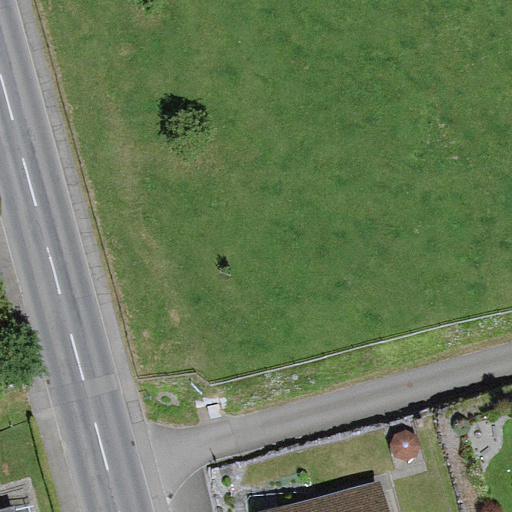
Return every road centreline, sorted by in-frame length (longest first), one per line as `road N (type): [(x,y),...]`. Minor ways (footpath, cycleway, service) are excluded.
road 1 (secondary): [(0,66),(109,472)]
road 2 (residential): [(109,472),(511,358)]
